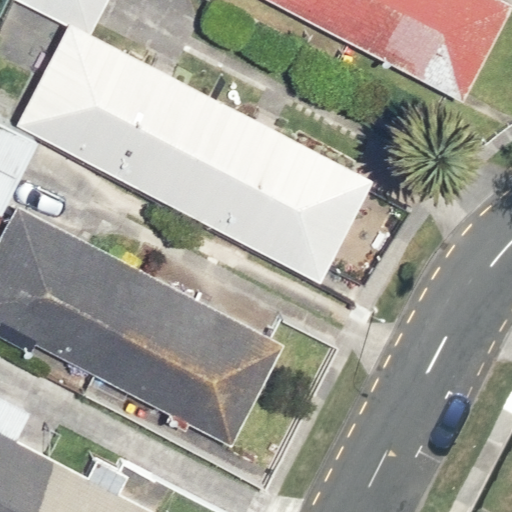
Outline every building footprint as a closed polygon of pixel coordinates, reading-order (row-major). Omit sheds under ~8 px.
[(20,0),(71,27),(88,36),(106,0),(20,0)] [(269,0),(438,87),(482,0),(269,0)] [(71,27),(19,123),(320,285),(371,188),(88,36),(71,27)] [(0,197),(31,144),(0,125),(0,197)] [(9,201),(0,218),(0,329),(229,450),(285,346),(9,201)] [(0,511),(153,511),(19,443),(39,404),(0,383),(0,511)]
